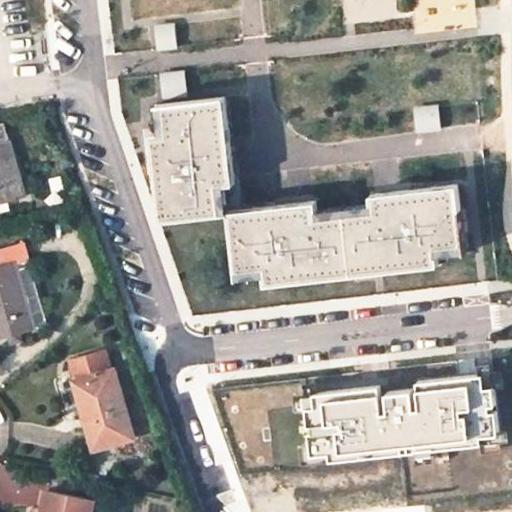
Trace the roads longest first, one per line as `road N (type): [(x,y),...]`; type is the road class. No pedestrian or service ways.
road 1 (residential): [(76,0),(85,92),(182,356)]
road 2 (unknown): [(272,0),(292,133),(312,151),(511,117)]
road 3 (residential): [(511,314),(182,356)]
road 4 (residential): [(182,356),(167,373),(214,511)]
